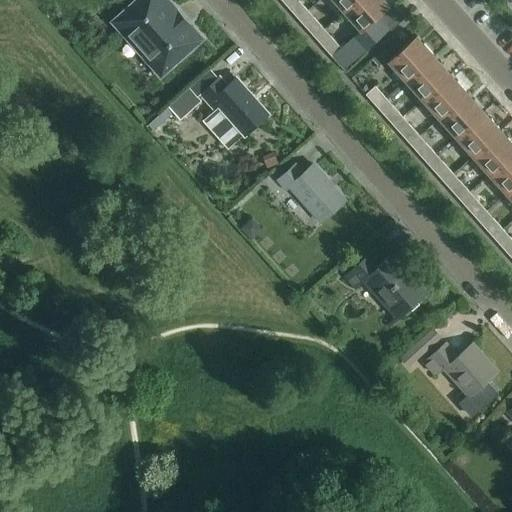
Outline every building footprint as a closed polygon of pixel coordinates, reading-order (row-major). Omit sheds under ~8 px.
[(199,35),(168,0),(136,0),(113,21),(161,76),(189,51),(186,47),(199,35)] [(293,0),(287,6),(298,18),(307,10),(298,0),(293,0)] [(390,5),(385,0),(356,0),(344,11),(361,31),(342,48),(331,35),(321,44),(344,69),(390,28),(378,16),(390,5)] [(333,0),(344,11),(356,0),(333,0)] [(304,25),(315,37),(324,29),(313,16),(304,25)] [(405,80),(434,55),(416,35),(388,60),(405,80)] [(434,55),(405,80),(422,99),(451,73),(434,55)] [(451,73),(422,99),(439,118),(467,92),(451,73)] [(209,103),(213,100),(244,135),(269,113),(237,77),(227,86),(220,77),(201,94),(209,103)] [(366,94),(376,106),(386,98),(375,85),(366,94)] [(200,100),(189,87),(168,106),(179,118),(200,100)] [(467,92),(439,118),(456,136),(484,111),(467,92)] [(382,112),(393,125),(403,116),(392,104),(382,112)] [(484,111),(456,136),(473,155),(501,130),(484,111)] [(399,131),(410,143),(419,135),(408,123),(399,131)] [(511,142),(501,130),(473,155),(489,174),(511,153),(511,142)] [(416,150),(427,162),(436,154),(425,142),(416,150)] [(511,153),(489,174),(506,193),(511,187),(511,153)] [(433,169),(444,181),(453,173),(442,160),(433,169)] [(293,197),(296,193),(321,221),(345,199),(313,164),(303,172),(296,164),(278,180),(293,197)] [(450,188),(461,200),(470,191),(459,179),(450,188)] [(466,206),(477,219),(487,210),(476,198),(466,206)] [(483,225),(494,237),(503,229),(492,217),(483,225)] [(500,244),(511,256),(511,255),(511,238),(509,236),(500,244)] [(344,276),(355,288),(364,280),(397,318),(427,292),(392,253),(376,267),(366,257),(344,276)] [(444,368),(467,394),(458,403),(471,417),(497,393),(486,381),(497,371),(472,342),(457,356),(446,342),(424,362),(435,375),(444,368)]
